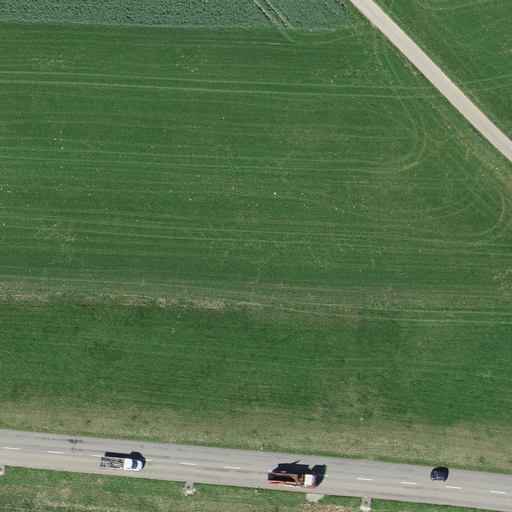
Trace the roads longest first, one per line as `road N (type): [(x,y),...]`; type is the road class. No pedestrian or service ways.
road 1 (secondary): [(511,498),(0,450)]
road 2 (track): [(511,156),(352,0)]
